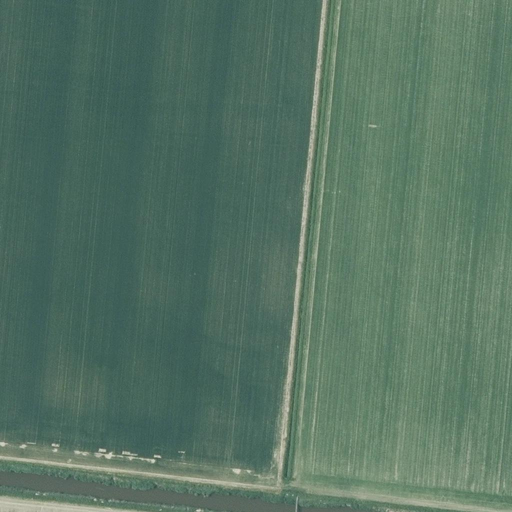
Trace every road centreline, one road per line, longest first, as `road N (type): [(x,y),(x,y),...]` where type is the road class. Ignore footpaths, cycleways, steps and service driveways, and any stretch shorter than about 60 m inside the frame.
road 1 (track): [(0,462),(297,495)]
road 2 (track): [(297,495),(441,511)]
